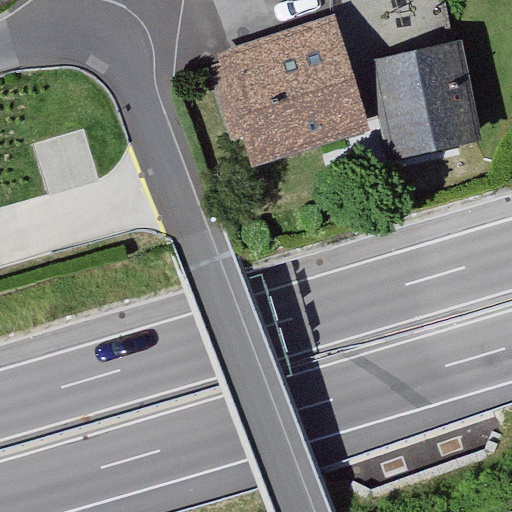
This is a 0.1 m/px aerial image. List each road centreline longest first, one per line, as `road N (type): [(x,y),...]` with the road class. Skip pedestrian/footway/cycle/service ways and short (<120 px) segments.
road 1 (motorway): [(0,500),(511,347)]
road 2 (motorway): [(511,252),(0,402)]
road 3 (residential): [(112,31),(197,273),(295,511)]
